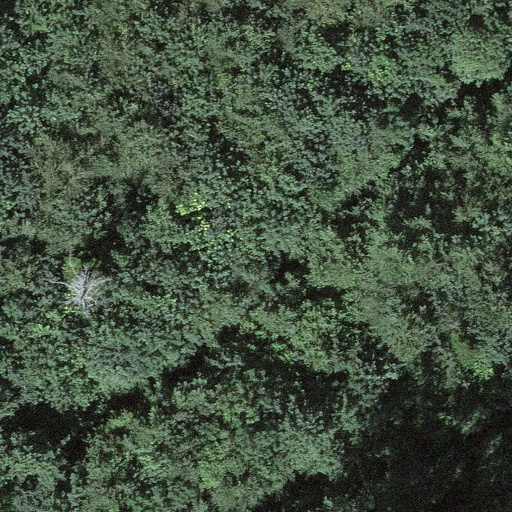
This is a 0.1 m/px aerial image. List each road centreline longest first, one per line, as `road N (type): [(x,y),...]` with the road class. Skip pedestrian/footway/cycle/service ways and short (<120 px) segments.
road 1 (track): [(36,511),(511,39)]
road 2 (track): [(232,511),(511,402)]
